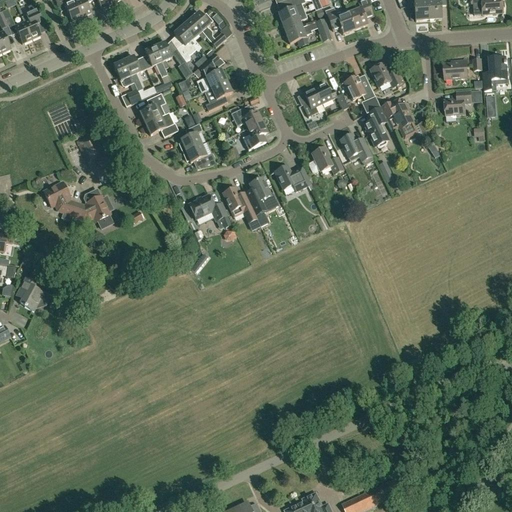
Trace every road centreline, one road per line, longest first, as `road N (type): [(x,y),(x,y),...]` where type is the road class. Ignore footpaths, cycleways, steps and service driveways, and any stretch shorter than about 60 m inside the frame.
road 1 (unclassified): [(169,511),(473,373),(511,370)]
road 2 (residential): [(288,139),(218,176),(162,173),(139,153),(90,47)]
road 3 (residential): [(405,41),(369,44),(265,84)]
